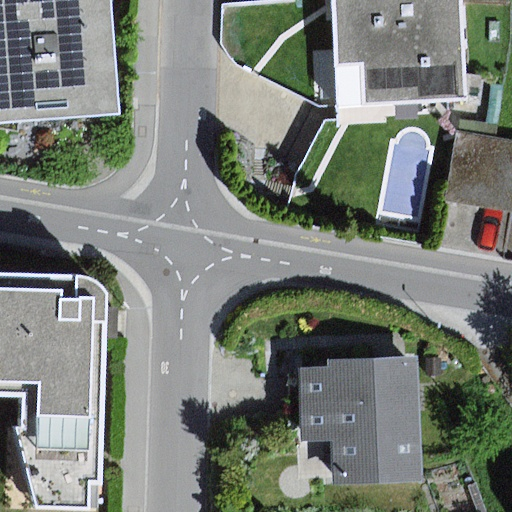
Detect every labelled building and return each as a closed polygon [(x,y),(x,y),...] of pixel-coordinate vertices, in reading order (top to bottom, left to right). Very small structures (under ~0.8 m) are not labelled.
[(114,0),(0,0),(0,122),(126,112),(114,0)] [(334,0),(339,66),(366,64),(368,107),(465,101),(458,0),(334,0)] [(511,143),(462,136),(451,200),(511,210),(511,143)] [(87,279),(0,277),(0,395),(27,396),(26,430),(15,430),(39,510),(96,511),(100,511),(110,294),(102,286),(87,279)] [(328,368),(301,369),(303,442),(333,441),(334,485),(422,483),(419,358),(328,360),(328,368)]
